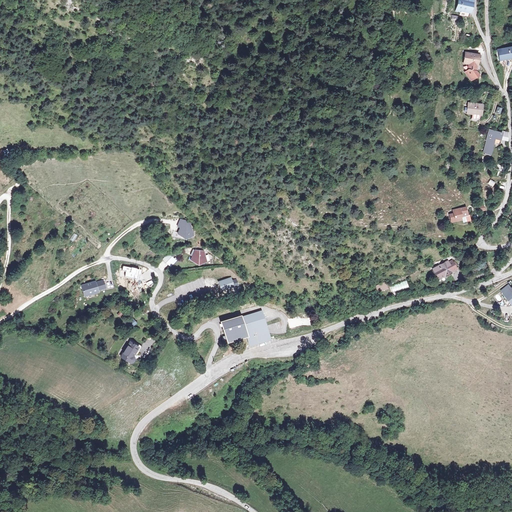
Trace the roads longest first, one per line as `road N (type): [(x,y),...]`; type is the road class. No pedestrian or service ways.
road 1 (unclassified): [(210,373),(381,310),(498,279)]
road 2 (track): [(266,442),(332,448),(430,506),(511,508)]
road 3 (unclassified): [(252,511),(207,485),(158,477),(134,456),(134,436),(147,417),(210,373)]
road 4 (residential): [(486,0),(487,47),(507,99),(511,147)]
road 5 (residential): [(511,148),(504,204),(480,240),(491,248),(511,245)]
road 6 (residential): [(151,302),(186,338),(213,325),(210,373)]
road 7 (track): [(103,259),(0,321)]
